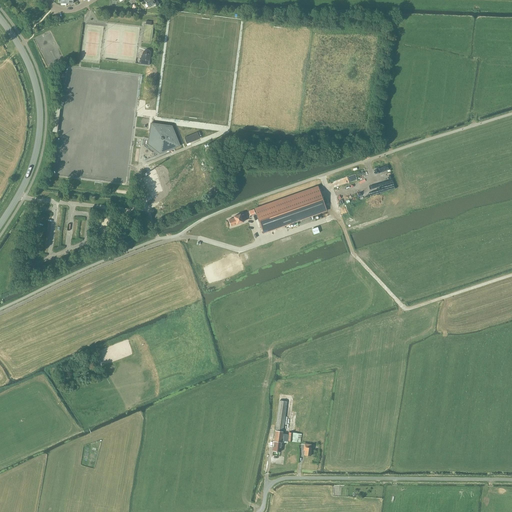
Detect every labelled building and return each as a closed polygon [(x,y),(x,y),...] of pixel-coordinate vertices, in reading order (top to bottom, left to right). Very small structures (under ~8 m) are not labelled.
[(272,41),(267,46),(275,54),(280,49),(272,41)] [(364,48),(363,52),(365,53),(372,54),(374,44),(367,42),(366,49),(364,48)] [(287,47),(287,50),(289,50),(288,57),(294,58),(295,47),(289,47),(287,47)] [(301,48),(300,57),(306,58),(307,52),(309,52),(309,49),(307,49),(307,48),(301,47),(301,48)] [(313,48),(311,59),(318,60),(319,52),(321,53),(321,50),(319,49),(313,48)] [(326,49),(325,52),(327,52),(326,59),(332,59),(334,49),(328,48),(328,49),(326,49)] [(334,49),(332,59),(338,60),(339,54),(341,54),(341,51),(339,50),(334,49)] [(141,59),(139,65),(150,66),(151,53),(150,51),(148,50),(146,51),(145,51),(144,52),(144,55),(145,57),(145,58),(141,59)] [(344,51),(344,54),(346,55),(345,63),(351,64),(351,63),(352,52),(346,51),(346,52),(344,51)] [(352,52),(351,63),(357,64),(358,55),(360,55),(360,52),(358,52),(352,51),(352,52)] [(388,53),(378,54),(378,61),(389,60),(388,53)] [(276,62),(266,65),(268,72),(278,68),(276,62)] [(375,67),(374,74),(378,75),(378,77),(382,78),(382,75),(385,76),(386,69),(375,67)] [(286,70),(279,79),(284,83),(287,80),(289,81),(292,78),(290,76),(291,75),(286,70)] [(357,87),(356,94),(376,96),(377,90),(377,87),(378,87),(378,80),(358,78),(357,85),(358,85),(358,87),(357,87)] [(364,101),(363,107),(373,108),(374,103),(373,103),(373,100),(370,100),(370,102),(364,101)] [(361,113),(360,119),(367,120),(366,122),(370,122),(370,121),(371,115),(361,113)] [(160,154),(175,149),(181,147),(173,126),(152,123),(149,145),(160,154)] [(299,131),(298,134),(300,134),(300,135),(306,135),(307,126),(302,125),(301,131),(299,131)] [(359,127),(359,133),(360,133),(370,134),(371,128),(370,128),(370,126),(367,126),(367,128),(359,127)] [(186,138),(185,138),(187,143),(187,145),(196,141),(200,139),(198,133),(193,135),(186,138)] [(360,133),(359,139),(365,139),(365,141),(368,142),(368,140),(370,140),(371,134),(370,134),(360,133)] [(256,209),(264,234),(329,212),(320,187),(256,209)] [(229,220),(232,227),(237,225),(244,222),(244,221),(247,220),(245,214),(241,216),(241,215),(235,217),(235,218),(229,220)] [(46,216),(38,220),(41,225),(47,222),(48,221),(46,216)] [(38,220),(31,223),(33,228),(34,228),(41,225),(38,220)] [(74,220),(69,222),(72,231),(73,232),(78,229),(76,223),(78,222),(76,220),(74,220)] [(68,221),(62,224),(66,233),(72,231),(69,222),(68,221)] [(98,226),(92,229),(94,234),(104,230),(101,225),(100,223),(97,224),(98,226)] [(57,227),(55,228),(56,231),(58,230),(61,236),(66,233),(62,224),(57,226),(57,227)] [(104,230),(94,234),(97,240),(98,241),(101,240),(100,238),(106,236),(104,230)] [(51,231),(45,234),(47,239),(55,236),(52,231),(51,231)] [(38,237),(37,237),(39,243),(47,239),(45,234),(38,237)] [(87,235),(81,237),(85,246),(91,244),(90,243),(92,243),(91,240),(89,240),(87,235)] [(81,237),(75,239),(79,248),(79,249),(85,246),(81,237)] [(31,239),(26,241),(26,242),(30,251),(35,248),(32,242),(34,241),(33,239),(31,239)] [(75,239),(69,241),(71,247),(70,248),(71,251),(73,250),(79,248),(75,239)] [(26,242),(20,245),(24,254),(30,251),(26,242)] [(15,248),(13,248),(14,251),(16,250),(19,256),(24,254),(20,245),(15,247),(15,248)] [(63,245),(58,247),(58,248),(62,257),(67,254),(69,253),(68,250),(66,251),(63,245)] [(58,248),(54,250),(58,260),(63,257),(62,257),(58,248)] [(54,250),(49,252),(52,261),(53,262),(58,260),(54,250)] [(48,252),(43,254),(47,263),(52,261),(49,252),(48,252)] [(36,257),(31,259),(35,269),(41,267),(36,257)] [(31,258),(25,261),(30,271),(35,269),(31,259),(31,258)] [(25,261),(20,263),(20,264),(25,273),(30,271),(25,261)] [(3,265),(1,266),(6,277),(11,275),(7,264),(6,264),(5,262),(2,263),(3,265)] [(20,264),(15,266),(18,273),(16,274),(17,276),(19,276),(25,274),(25,273),(20,264)] [(6,277),(0,279),(3,285),(14,280),(12,274),(6,277)] [(276,431),(284,432),(288,402),(280,401),(276,431)] [(276,431),(275,442),(282,443),(283,434),(284,432),(276,431)] [(283,434),(282,443),(283,443),(289,444),(289,442),(301,443),(302,434),(289,433),(289,434),(283,434)] [(274,442),(273,445),(275,445),(274,451),(281,452),(281,446),(283,446),(283,443),(282,443),(275,442),(274,442)]
